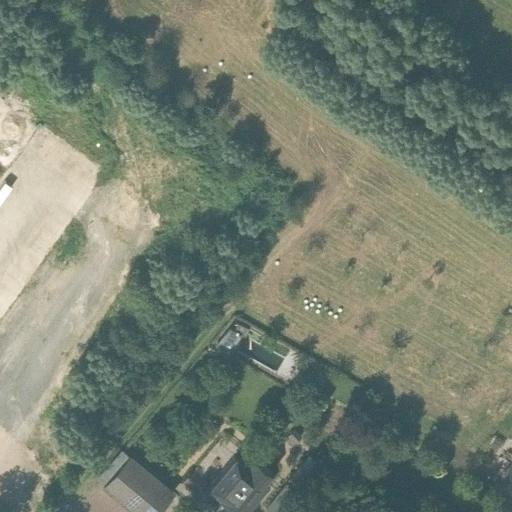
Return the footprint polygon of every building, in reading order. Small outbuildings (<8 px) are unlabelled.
[(119,186),(106,213),(155,236),(168,209),(119,186)] [(22,255),(31,260),(30,263),(36,266),(48,244),(32,236),(22,255)] [(237,323),(234,330),(244,335),(247,329),(237,323)] [(284,438),(291,445),(301,435),(294,428),(284,438)] [(129,455),(103,486),(134,511),(155,511),(173,492),(129,455)] [(234,456),(198,500),(211,510),(221,499),(236,511),(237,511),(240,509),(243,511),(244,511),(268,483),(264,480),(271,471),(254,457),(247,466),(234,456)] [(307,457),(266,508),(271,511),(284,511),(321,467),(307,457)] [(426,473),(395,459),(385,482),(416,496),(426,473)]
